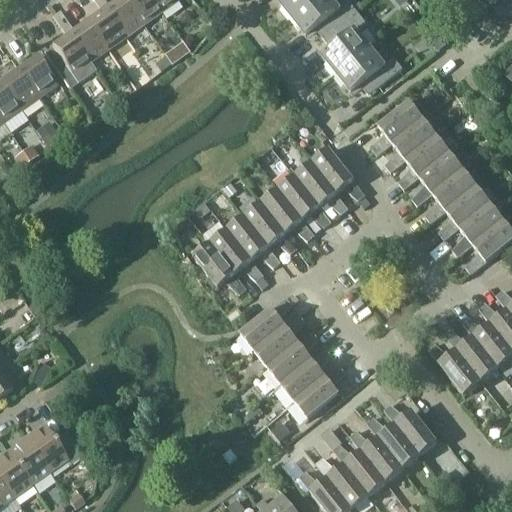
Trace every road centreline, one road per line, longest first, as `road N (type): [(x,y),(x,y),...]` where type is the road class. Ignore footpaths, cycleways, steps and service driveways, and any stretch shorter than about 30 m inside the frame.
road 1 (residential): [(385,221),(309,280),(371,359),(394,341)]
road 2 (residential): [(499,475),(394,341)]
road 3 (residential): [(329,130),(223,0)]
road 4 (residential): [(394,341),(447,299),(385,221)]
